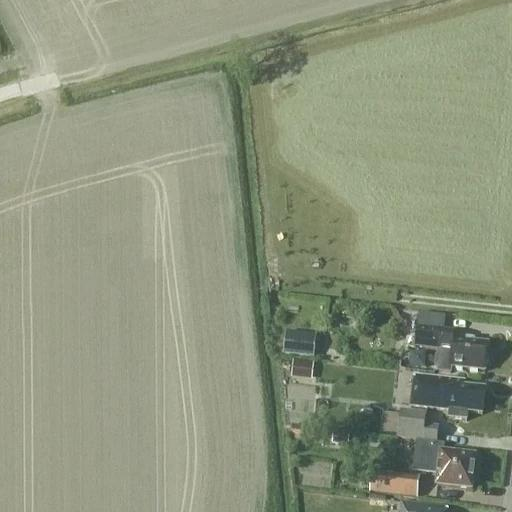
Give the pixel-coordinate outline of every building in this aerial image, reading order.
[(386,332),(387,315),(353,312),(352,329),(386,332)] [(415,349),(440,352),(440,354),(435,358),(434,367),(438,375),(451,376),(452,369),(484,373),(488,346),(474,344),(474,341),(454,339),(455,334),(444,332),(445,318),(419,315),(415,349)] [(316,344),(286,341),(284,357),(314,360),(316,344)] [(312,383),(313,365),(293,363),(291,381),(312,383)] [(465,385),(415,379),(412,411),(450,416),(450,423),(468,425),(469,417),(483,419),(486,394),(464,391),(465,385)] [(439,432),(423,430),(425,415),(400,412),(397,439),(437,444),(439,432)] [(348,447),(349,437),(333,436),(332,445),(348,447)] [(442,448),(418,445),(414,473),(438,476),(437,487),(471,491),(472,488),(474,486),(475,480),(473,478),(475,459),(442,455),(442,448)] [(401,499),(403,479),(370,475),(368,495),(401,499)]
